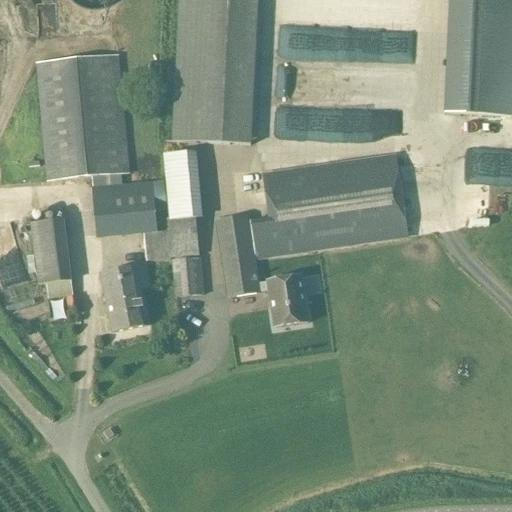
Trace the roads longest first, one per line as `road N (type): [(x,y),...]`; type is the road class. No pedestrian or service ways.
road 1 (unclassified): [(102,511),(63,451),(0,379)]
road 2 (track): [(511,307),(453,249),(433,212)]
